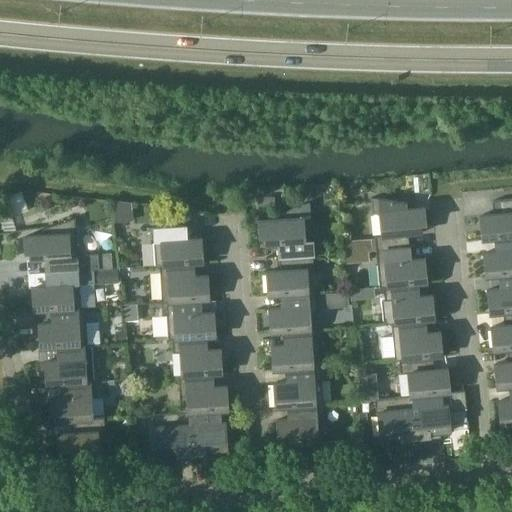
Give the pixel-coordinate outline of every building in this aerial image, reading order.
[(275,196),(258,197),(258,208),(275,207),(275,196)] [(375,237),(376,250),(404,248),(402,235),(421,233),(420,225),(425,224),(423,208),(400,210),(399,204),(399,202),(370,198),(372,214),(380,213),(383,236),(375,237)] [(502,238),(511,236),(511,199),(498,201),(499,214),(480,216),(483,241),(502,239),(502,238)] [(131,203),(113,200),(114,222),(117,222),(132,222),(131,204),(131,203)] [(285,258),(313,256),(312,242),(304,243),(303,220),(311,219),(310,203),(282,212),(282,213),(283,220),(259,222),(260,238),(265,238),(266,246),(284,245),(285,258)] [(187,210),(171,208),(172,221),(188,220),(187,210)] [(98,255),(78,256),(75,218),(47,227),(48,229),(48,235),(25,237),(26,253),(31,253),(31,261),(50,260),(51,273),(94,270),(99,270),(98,256),(98,255)] [(187,226),(153,228),(154,243),(155,266),(159,265),(187,264),(187,265),(202,264),(201,239),(187,240),(187,226)] [(503,251),(484,253),(487,278),(505,276),(505,275),(511,274),(511,236),(502,238),(502,239),(503,251)] [(405,261),(404,248),(376,250),(380,288),(384,288),(384,287),(411,284),(411,285),(426,284),(424,259),(405,261)] [(111,255),(98,256),(99,270),(112,269),(111,255)] [(314,270),(313,256),(285,258),(286,271),(267,272),(269,297),(288,295),(307,293),(306,271),(314,270)] [(194,301),(208,301),(207,276),(188,277),(187,265),(187,264),(159,265),(162,303),(166,303),(166,302),(194,301)] [(81,308),(80,285),(94,284),(94,270),(51,273),(52,286),(33,287),(34,312),(57,310),(81,308)] [(511,311),(511,274),(505,275),(505,276),(507,288),(488,290),(490,315),(509,313),(509,312),(511,311)] [(384,325),(392,325),(392,324),(396,323),(419,321),(419,322),(434,320),(431,295),(413,297),(411,285),(411,284),(384,287),(384,288),(385,300),(381,300),(384,325)] [(288,295),(288,308),(270,309),(271,334),(290,333),(290,332),(318,330),(315,293),(307,293),(288,295)] [(200,337),(200,338),(215,337),(213,312),(194,314),(194,301),(166,302),(166,303),(168,335),(168,339),(168,340),(172,340),(172,339),(200,337)] [(41,349),(64,347),(63,346),(87,345),(85,308),(81,308),(57,310),(58,323),(39,324),(41,349)] [(511,311),(509,312),(509,313),(510,325),(492,327),(494,352),(511,349),(511,311)] [(419,321),(396,323),(392,324),(392,325),(395,362),(399,361),(399,360),(427,357),(427,358),(442,357),(439,332),(420,334),(419,322),(419,321)] [(292,369),(320,367),(318,330),(290,332),(290,333),(291,345),(272,346),(274,371),(293,370),(292,369)] [(116,342),(126,341),(126,331),(116,332),(116,342)] [(172,339),(172,340),(173,353),(181,353),(182,376),(206,374),(206,375),(221,374),(219,349),(201,351),(200,338),(200,337),(172,339)] [(46,361),(46,363),(39,364),(40,382),(47,382),(47,386),(70,384),(70,383),(86,382),(94,381),(91,345),(87,345),(63,346),(64,347),(64,359),(46,361)] [(449,393),(449,392),(447,369),(428,370),(427,358),(427,357),(399,360),(399,361),(401,375),(409,374),(411,396),(412,396),(446,393),(446,394),(449,393)] [(511,362),(495,364),(498,389),(511,387),(511,362)] [(315,405),(322,404),(323,403),(322,381),(321,381),(320,367),(292,369),(293,370),(293,382),(275,383),(276,408),(295,407),(295,406),(315,405)] [(124,368),(120,373),(120,380),(132,379),(132,368),(124,368)] [(182,376),(178,376),(181,413),(189,413),(224,410),(224,411),(227,411),(226,386),(207,387),(206,375),(206,374),(182,376)] [(54,422),(76,421),(76,420),(92,419),(91,396),(99,396),(98,381),(94,381),(86,382),(70,383),(70,384),(71,396),(52,398),(54,422)] [(450,432),(447,410),(466,408),(465,391),(449,392),(449,393),(446,394),(446,393),(412,396),(416,439),(439,437),(438,433),(450,432)] [(393,441),(416,439),(412,396),(411,396),(377,399),(381,439),(392,438),(393,441)] [(511,399),(499,401),(501,426),(511,424),(511,399)] [(316,419),(324,418),(323,404),(322,404),(315,405),(295,406),(295,407),(296,419),(277,420),(279,445),(317,443),(316,419)] [(189,413),(192,455),(215,454),(215,450),(226,450),(224,411),(224,410),(189,413)] [(181,413),(155,414),(158,454),(169,453),(169,457),(192,455),(189,413),(181,413)] [(366,413),(358,414),(359,425),(367,425),(366,413)] [(104,418),(92,419),(76,420),(76,421),(77,433),(58,434),(60,459),(99,457),(97,433),(105,433),(104,418)]
